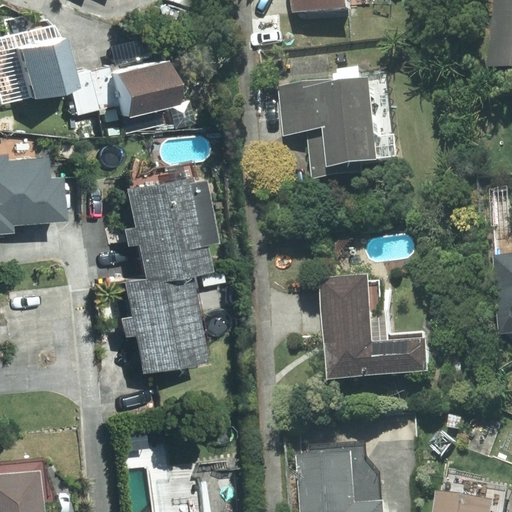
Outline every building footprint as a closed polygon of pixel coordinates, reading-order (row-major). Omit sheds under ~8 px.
[(304,0),(305,17),(362,13),(361,0),(304,0)] [(511,71),(511,0),(504,0),(500,70),(511,71)] [(62,74),(54,37),(11,47),(23,96),(65,86),(72,114),(92,110),(82,69),(62,74)] [(171,102),(160,60),(104,73),(102,65),(82,69),(92,110),(111,105),(114,116),(171,102)] [(319,182),(375,177),(374,170),(401,168),(394,85),(342,90),(341,83),(283,89),(288,139),(314,136),(319,182)] [(0,231),(2,231),(1,223),(52,220),(50,174),(36,175),(35,155),(0,157),(0,231)] [(189,180),(188,175),(122,188),(139,277),(164,272),(166,278),(186,274),(207,270),(202,244),(212,242),(200,178),(189,180)] [(511,258),(500,260),(505,341),(511,340),(511,258)] [(221,270),(200,274),(203,286),(224,281),(221,270)] [(186,274),(166,278),(164,272),(139,277),(119,281),(137,372),(203,359),(186,274)] [(337,384),(446,378),(444,344),(392,347),(388,284),(382,284),(382,280),(331,282),(337,384)] [(314,511),(400,511),(401,508),(370,510),(367,459),(312,462),(314,511)] [(0,511),(40,511),(36,467),(0,471),(0,511)] [(507,511),(509,505),(449,493),(445,511),(507,511)]
